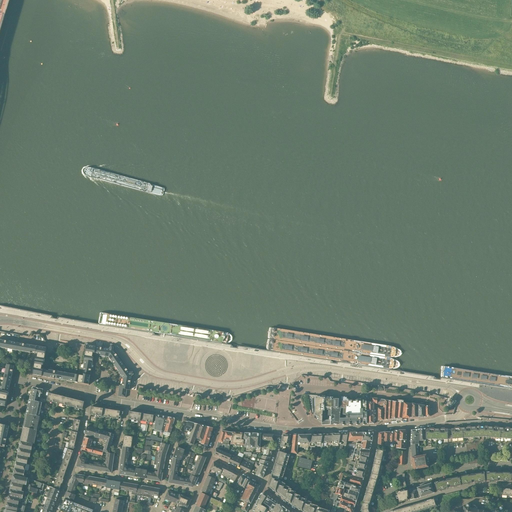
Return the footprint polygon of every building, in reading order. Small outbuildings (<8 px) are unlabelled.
[(31,352),(36,352),(38,353),(37,358),(35,357),(35,360),(35,361),(43,362),(44,362),(47,348),(37,346),(32,345),(31,352)] [(84,359),(85,359),(93,361),(93,360),(94,361),(94,358),(92,357),(93,353),(95,353),(96,353),(100,354),(102,347),(101,347),(99,347),(97,346),(96,346),(87,345),(87,346),(84,359)] [(112,355),(115,352),(113,350),(114,347),(111,345),(109,349),(106,348),(104,356),(109,357),(111,354),(112,355)] [(111,360),(113,364),(120,359),(118,355),(111,360)] [(116,367),(123,362),(120,359),(113,364),(116,367)] [(35,361),(35,363),(33,375),(48,377),(49,371),(42,370),(42,365),(43,362),(35,361)] [(116,367),(118,371),(125,366),(123,362),(116,367)] [(118,371),(121,374),(127,370),(125,366),(118,371)] [(75,374),(74,382),(75,382),(78,383),(89,384),(89,385),(89,384),(91,375),(91,370),(85,369),(84,374),(84,376),(79,375),(76,374),(75,374)] [(121,374),(123,378),(127,377),(127,375),(130,373),(129,372),(127,370),(121,374)] [(130,388),(130,385),(131,383),(122,382),(122,386),(120,385),(119,386),(119,388),(127,389),(127,390),(129,390),(130,389),(130,388)] [(32,388),(30,400),(40,402),(43,390),(34,387),(32,388)] [(118,396),(117,396),(117,397),(118,396),(121,397),(126,398),(126,397),(127,394),(127,390),(127,389),(119,388),(118,396)] [(9,393),(1,391),(0,394),(0,396),(0,405),(6,406),(8,395),(9,393)] [(47,400),(59,404),(61,395),(57,394),(57,393),(54,392),(54,394),(49,392),(47,400)] [(71,407),(73,398),(69,397),(69,396),(66,395),(66,397),(61,395),(59,404),(71,407)] [(348,396),(347,397),(346,397),(345,396),(343,396),(342,397),(341,400),(340,415),(346,415),(347,407),(349,407),(349,402),(349,401),(349,399),(350,398),(350,397),(349,396),(348,396)] [(315,417),(322,420),(322,417),(323,412),(325,412),(325,400),(325,397),(316,397),(316,398),(315,398),(315,403),(315,417)] [(325,397),(325,400),(325,412),(323,412),(322,417),(331,418),(333,399),(333,398),(330,398),(330,397),(325,397)] [(73,398),(71,407),(83,410),(85,401),(81,400),(81,399),(78,398),(78,400),(73,398)] [(340,415),(340,424),(367,424),(366,401),(366,399),(365,398),(361,398),(361,399),(360,399),(357,399),(356,400),(356,401),(349,402),(349,407),(347,407),(346,415),(340,415)] [(378,399),(378,398),(377,398),(375,398),(374,398),(372,398),(372,402),(366,401),(367,424),(374,424),(374,421),(374,419),(374,418),(374,417),(374,416),(374,410),(374,403),(375,404),(377,404),(378,405),(378,406),(378,408),(378,421),(388,420),(389,400),(378,399)] [(451,407),(455,402),(450,398),(446,403),(451,407)] [(341,400),(333,399),(331,418),(331,425),(340,424),(340,415),(341,400)] [(30,400),(28,407),(41,409),(42,403),(40,402),(30,400)] [(411,418),(411,403),(406,403),(402,402),(401,418),(411,418)] [(90,414),(102,416),(104,408),(99,407),(99,406),(97,406),(96,407),(91,406),(90,414)] [(39,416),(41,409),(28,407),(27,414),(39,416)] [(108,409),(104,408),(102,416),(115,418),(116,410),(111,409),(112,408),(109,407),(108,409)] [(122,419),(123,412),(121,412),(121,411),(116,410),(115,418),(120,419),(122,419)] [(135,410),(135,411),(135,412),(130,411),(128,419),(141,421),(142,413),(137,412),(138,411),(135,410)] [(147,414),(142,413),(141,421),(153,423),(155,415),(150,414),(150,413),(147,412),(147,414)] [(40,416),(39,416),(27,414),(25,420),(38,423),(40,416)] [(155,415),(152,429),(155,430),(157,430),(161,430),(160,432),(162,432),(163,431),(164,431),(165,431),(169,417),(155,415)] [(175,419),(169,417),(165,431),(171,432),(175,419)] [(331,425),(331,418),(322,417),(322,420),(322,425),(331,425)] [(25,420),(24,427),(37,430),(38,423),(25,420)] [(183,429),(182,432),(185,433),(183,436),(189,438),(194,423),(191,423),(188,422),(185,421),(183,429)] [(189,438),(188,442),(194,445),(194,443),(195,441),(196,438),(200,425),(194,423),(189,438)] [(0,432),(0,446),(1,447),(4,447),(8,426),(0,424),(0,432)] [(202,440),(206,426),(200,425),(196,438),(202,440)] [(87,426),(85,434),(95,436),(104,439),(101,449),(110,451),(115,434),(112,433),(107,432),(106,431),(101,430),(96,429),(95,428),(87,426)] [(213,428),(206,426),(202,440),(201,444),(208,446),(213,428)] [(35,437),(37,430),(24,427),(22,434),(35,437)] [(511,438),(511,428),(485,427),(479,427),(451,429),(452,439),(480,437),(484,437),(511,438)] [(448,439),(452,439),(451,429),(425,429),(426,439),(448,439)] [(399,440),(398,448),(401,449),(406,449),(407,440),(407,432),(406,431),(405,430),(400,430),(399,440)] [(410,441),(419,441),(418,430),(411,430),(410,441)] [(162,443),(167,444),(171,432),(165,431),(164,431),(163,439),(162,442),(162,443)] [(217,447),(228,450),(229,444),(232,444),(232,432),(222,431),(217,447)] [(384,432),(383,442),(385,442),(385,446),(389,446),(389,447),(396,447),(396,443),(394,443),(395,431),(390,432),(384,432)] [(232,432),(232,444),(235,444),(234,446),(239,446),(239,445),(244,445),(245,433),(232,432)] [(251,433),(248,433),(245,433),(244,445),(244,447),(255,447),(255,434),(251,433)] [(340,445),(339,450),(342,450),(343,445),(346,446),(348,433),(332,434),(331,445),(336,446),(335,450),(338,451),(339,444),(340,445)] [(349,441),(362,441),(364,433),(350,433),(350,436),(349,438),(349,441)] [(373,433),(364,433),(362,441),(372,441),(373,433)] [(22,434),(21,441),(33,444),(34,444),(35,437),(22,434)] [(311,435),(310,446),(312,447),(312,452),(314,452),(315,446),(317,446),(316,451),(319,451),(320,446),(322,447),(323,447),(323,446),(324,446),(323,445),(324,442),(324,441),(325,435),(325,434),(311,435)] [(331,445),(332,434),(329,434),(325,434),(325,435),(324,441),(324,442),(323,445),(324,446),(327,446),(328,447),(328,445),(331,445)] [(283,435),(280,446),(286,447),(286,446),(287,446),(286,451),(289,452),(290,447),(288,446),(291,435),(283,435)] [(311,435),(306,435),(299,435),(298,447),(308,448),(309,446),(311,435)] [(84,437),(83,444),(92,447),(94,439),(85,436),(84,437)] [(21,441),(19,448),(31,450),(32,448),(34,449),(34,446),(32,446),(33,444),(21,441)] [(356,448),(361,449),(370,451),(372,441),(362,441),(361,443),(357,442),(356,448)] [(83,444),(81,450),(90,452),(92,453),(94,453),(96,454),(98,454),(100,455),(102,456),(103,455),(103,452),(108,453),(109,453),(110,451),(101,449),(93,447),(92,447),(83,444)] [(177,447),(175,452),(183,455),(190,457),(191,455),(188,454),(186,453),(184,452),(185,450),(177,447)] [(267,449),(266,456),(271,458),(273,448),(264,447),(264,449),(267,449)] [(30,456),(31,450),(19,448),(18,455),(28,457),(30,457),(30,456)] [(421,448),(418,448),(419,456),(412,457),(414,470),(428,467),(426,455),(421,455),(421,448)] [(369,458),(370,451),(361,449),(360,456),(369,458)] [(82,458),(84,452),(81,451),(77,466),(83,468),(85,459),(82,458)] [(156,451),(154,461),(157,462),(164,463),(166,455),(159,453),(159,452),(159,451),(156,451)] [(279,451),(275,464),(286,467),(288,461),(293,462),(294,460),(289,458),(290,455),(279,451)] [(181,460),(183,455),(175,452),(173,457),(181,460)] [(129,455),(122,454),(121,463),(128,464),(128,460),(131,460),(132,455),(129,455)] [(232,454),(231,456),(229,461),(234,463),(237,456),(232,454)] [(16,461),(27,464),(28,457),(18,455),(16,461)] [(199,455),(196,463),(203,466),(206,458),(199,455)] [(354,468),(365,471),(369,458),(360,456),(357,455),(356,462),(351,461),(350,464),(355,465),(354,468)] [(237,456),(234,463),(239,466),(242,458),(237,456)] [(312,461),(299,457),(297,466),(310,469),(312,461)] [(243,460),(241,465),(240,467),(245,469),(249,462),(243,460)] [(25,470),(27,464),(16,461),(15,468),(25,470)] [(90,465),(89,469),(90,469),(102,471),(103,464),(97,463),(90,462),(90,465)] [(156,469),(159,469),(163,470),(164,463),(157,462),(156,469)] [(210,469),(215,472),(219,464),(214,462),(210,469)] [(250,472),(254,465),(249,462),(245,469),(250,472)] [(128,464),(121,463),(119,474),(120,474),(126,475),(127,468),(127,466),(128,464)] [(178,472),(179,465),(172,463),(171,471),(178,472)] [(194,470),(200,472),(203,466),(196,463),(194,470)] [(106,464),(103,464),(102,471),(111,473),(112,472),(112,465),(106,464)] [(215,472),(217,472),(220,474),(224,467),(219,464),(215,472)] [(256,475),(262,478),(267,467),(260,464),(259,466),(258,469),(256,475)] [(290,472),(285,470),(286,467),(275,464),(271,476),(279,478),(282,479),(284,473),(290,474),(290,472)] [(220,474),(225,476),(229,469),(224,467),(220,474)] [(15,468),(14,475),(24,477),(24,474),(29,475),(30,471),(25,470),(15,468)] [(127,468),(126,475),(135,477),(136,470),(129,468),(127,468)] [(348,472),(353,474),(352,476),(363,479),(365,471),(354,468),(353,471),(349,470),(348,472)] [(154,480),(161,481),(163,470),(159,469),(158,472),(156,471),(155,473),(154,480)] [(229,469),(225,476),(230,479),(234,472),(229,469)] [(178,472),(171,471),(169,482),(169,483),(177,484),(178,477),(177,477),(177,476),(178,472)] [(147,472),(146,479),(154,480),(155,473),(153,473),(147,472)] [(238,474),(234,472),(230,479),(234,481),(238,474)] [(511,482),(511,473),(500,472),(486,473),(486,481),(500,481),(511,482)] [(485,481),(485,480),(484,473),(473,474),(471,475),(460,477),(461,485),(472,483),(485,481)] [(57,479),(56,481),(62,484),(63,481),(65,476),(59,474),(57,479)] [(79,482),(83,483),(84,476),(76,474),(75,475),(79,482)] [(192,474),(190,479),(194,486),(195,486),(198,476),(192,474)] [(28,478),(24,477),(14,475),(12,482),(24,484),(26,485),(28,478)] [(77,486),(79,482),(75,475),(74,476),(71,484),(77,486)] [(184,485),(185,479),(186,476),(183,476),(183,478),(178,477),(177,484),(184,485)] [(208,476),(206,481),(213,484),(215,479),(212,477),(208,476)] [(241,476),(237,484),(241,486),(246,479),(241,476)] [(279,480),(279,478),(271,476),(268,486),(277,493),(280,482),(281,480),(279,480)] [(89,484),(97,485),(98,478),(90,477),(89,484)] [(445,480),(435,483),(437,492),(450,488),(461,485),(460,477),(448,479),(445,480)] [(101,490),(105,491),(107,480),(105,480),(98,478),(97,485),(97,488),(101,489),(101,490)] [(184,485),(189,486),(192,487),(194,486),(190,479),(185,479),(184,485)] [(250,481),(246,479),(241,486),(241,487),(245,489),(250,481)] [(110,491),(111,488),(113,488),(115,488),(114,492),(119,493),(120,489),(121,482),(114,481),(107,480),(105,491),(110,491)] [(56,481),(53,488),(60,490),(62,484),(56,481)] [(211,489),(213,484),(206,481),(204,486),(211,489)] [(250,481),(245,489),(243,493),(240,499),(245,501),(250,504),(251,503),(259,486),(260,486),(259,485),(259,486),(250,481)] [(361,487),(349,484),(339,481),(335,494),(356,501),(361,487)] [(22,491),(24,484),(12,482),(11,489),(22,491)] [(120,489),(127,491),(128,484),(123,483),(121,482),(120,489)] [(277,493),(292,505),(295,494),(296,492),(291,490),(291,489),(289,488),(290,484),(288,483),(287,486),(285,485),(285,484),(280,482),(277,493)] [(375,488),(376,485),(368,483),(367,488),(374,490),(378,491),(378,489),(375,488)] [(420,497),(434,493),(431,483),(417,488),(417,489),(420,497)] [(74,494),(77,486),(71,484),(68,492),(74,494)] [(132,494),(136,495),(138,485),(128,484),(127,491),(132,491),(132,494)] [(48,485),(44,496),(48,497),(56,500),(58,496),(60,490),(53,488),(48,485)] [(141,496),(150,498),(152,488),(143,486),(141,496)] [(210,494),(211,489),(204,486),(203,489),(202,491),(210,494)] [(160,489),(152,488),(150,498),(154,498),(154,495),(158,496),(160,489)] [(24,492),(22,491),(11,489),(9,496),(20,498),(23,499),(24,492)] [(420,497),(417,489),(412,491),(411,490),(410,490),(410,500),(420,497)] [(165,499),(170,501),(174,493),(168,490),(165,499)] [(292,505),(303,511),(304,511),(316,511),(318,507),(318,506),(315,505),(317,500),(315,500),(316,498),(313,497),(312,499),(314,500),(312,504),(311,504),(311,502),(307,501),(307,500),(304,498),(305,494),(303,493),(301,498),(300,497),(302,491),(299,490),(298,495),(295,494),(292,505)] [(408,490),(407,490),(405,491),(405,490),(396,492),(399,502),(408,500),(407,497),(409,497),(408,490)] [(66,494),(65,499),(72,502),(74,497),(75,495),(74,494),(68,492),(66,494)] [(179,495),(174,493),(170,501),(176,503),(179,495)] [(196,506),(204,509),(209,496),(201,493),(196,506)] [(257,502),(268,509),(272,511),(278,503),(264,493),(261,494),(257,502)] [(354,507),(356,501),(335,494),(331,493),(330,498),(330,499),(331,499),(334,500),(354,507)] [(185,509),(186,507),(188,508),(191,499),(180,494),(179,495),(176,503),(176,504),(176,503),(179,504),(178,506),(185,509)] [(9,496),(8,503),(20,505),(21,500),(20,500),(20,498),(9,496)] [(48,497),(42,511),(51,511),(56,500),(48,497)] [(223,507),(224,504),(217,500),(209,497),(208,500),(210,501),(210,502),(215,504),(221,507),(221,506),(223,507)] [(63,502),(60,510),(61,510),(64,511),(92,511),(94,510),(81,505),(78,504),(72,502),(65,499),(63,502)] [(346,511),(352,511),(354,507),(334,500),(332,505),(334,506),(333,508),(346,511)] [(247,511),(250,505),(250,504),(245,501),(241,509),(247,511)] [(320,508),(318,507),(316,511),(329,511),(330,511),(327,510),(329,503),(327,503),(325,509),(323,509),(325,502),(323,501),(320,508)] [(265,511),(268,509),(257,502),(254,508),(261,511),(265,511)] [(18,511),(20,505),(8,503),(6,510),(17,511),(17,510),(18,511)] [(272,511),(279,511),(283,507),(278,503),(272,511)] [(499,511),(500,511),(496,510),(495,511),(487,511),(484,510),(473,508),(473,506),(470,506),(470,505),(470,504),(469,504),(469,503),(468,503),(467,503),(467,504),(466,504),(466,505),(466,506),(466,507),(463,506),(462,511),(499,511)]
